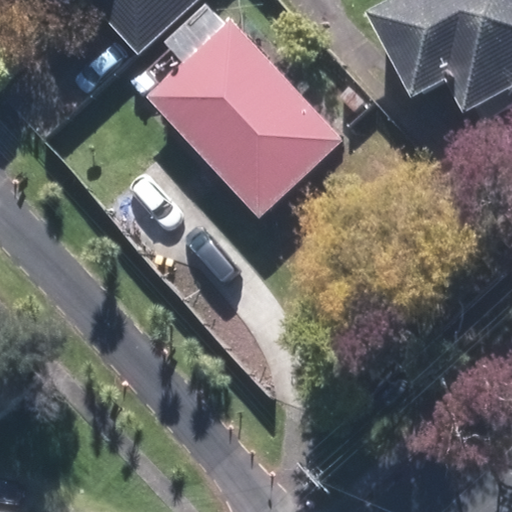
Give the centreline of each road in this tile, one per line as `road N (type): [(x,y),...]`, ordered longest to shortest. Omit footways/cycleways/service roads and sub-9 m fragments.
road 1 (residential): [(0,210),(258,511)]
road 2 (residential): [(418,511),(511,437)]
